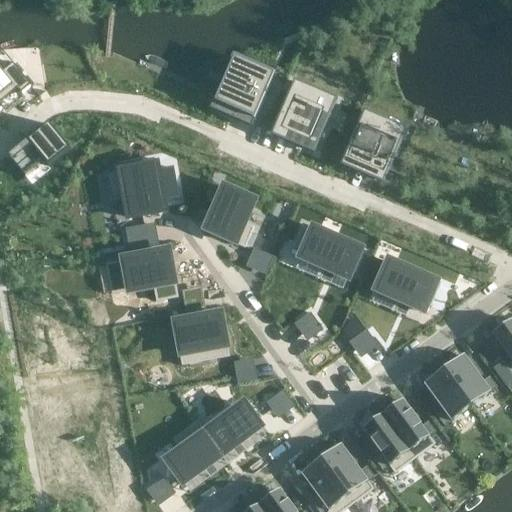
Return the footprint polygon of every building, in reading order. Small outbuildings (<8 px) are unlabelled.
[(235,61),(214,110),(231,118),(234,112),(254,121),(255,121),(274,77),(235,61)] [(0,114),(3,112),(0,108),(0,106),(17,92),(21,97),(31,89),(13,66),(3,74),(0,71),(0,114)] [(294,83),(270,138),(314,157),(338,102),(294,83)] [(363,113),(340,168),(384,187),(407,131),(364,113),(363,113)] [(27,144),(8,159),(25,180),(44,165),(48,170),(70,152),(48,126),(27,144)] [(155,167),(98,177),(103,202),(126,198),(130,221),(163,214),(161,204),(164,204),(179,201),(173,171),(159,173),(159,174),(156,174),(155,167)] [(225,189),(206,234),(234,246),(254,202),(225,189)] [(145,227),(135,229),(139,249),(149,248),(145,227)] [(316,231),(302,263),(349,283),(362,251),(316,231)] [(137,243),(119,245),(122,263),(128,294),(175,285),(187,282),(180,253),(169,254),(140,260),(137,243)] [(253,250),(249,259),(269,268),(273,259),(253,250)] [(389,263),(375,294),(422,315),(436,283),(389,263)] [(191,292),(181,294),(185,314),(195,313),(191,292)] [(310,315),(302,321),(315,338),(323,332),(310,315)] [(221,317),(174,326),(179,357),(227,348),(221,317)] [(511,321),(492,337),(511,363),(505,367),(511,377),(511,321)] [(366,332),(349,345),(355,353),(372,340),(366,332)] [(464,357),(443,372),(470,409),(497,390),(489,379),(483,383),(464,357)] [(243,363),(234,365),(238,386),(247,384),(243,363)] [(443,372),(423,386),(442,413),(436,417),(444,428),(470,409),(443,372)] [(283,393),(266,405),(272,413),(289,401),(283,393)] [(402,402),(382,417),(415,461),(435,447),(429,439),(436,434),(428,424),(421,428),(402,402)] [(242,406),(204,434),(222,459),(260,431),(242,406)] [(382,417),(362,431),(381,457),(375,462),(383,473),(389,468),(395,476),(415,461),(382,417)] [(204,434),(166,462),(184,486),(222,459),(204,434)] [(341,447),(321,461),(353,506),(374,491),(368,484),(374,479),(366,468),(360,473),(341,447)] [(321,461),(301,476),(320,502),(313,507),(317,511),(345,511),(353,506),(321,461)] [(164,480),(146,492),(152,500),(169,488),(164,480)] [(294,511),(279,491),(259,506),(263,511),(294,511)]
